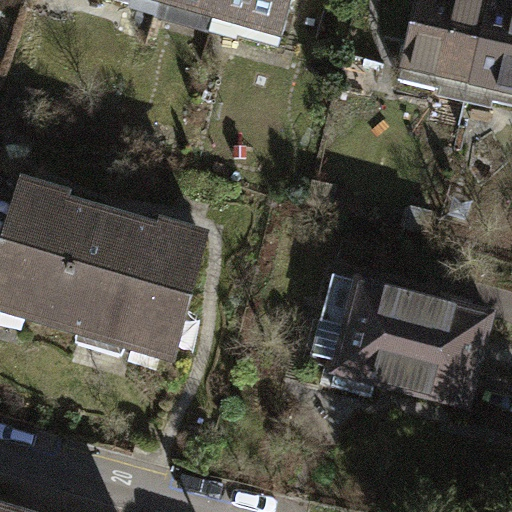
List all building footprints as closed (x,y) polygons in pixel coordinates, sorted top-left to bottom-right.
[(163,0),(218,16),(222,0),(163,0)] [(279,49),(292,0),(222,0),(218,16),(237,22),(233,36),(279,49)] [(466,94),(469,82),(487,0),(486,0),(416,0),(400,80),(466,94)] [(489,100),(511,105),(511,5),(487,0),(469,82),(492,87),(489,100)] [(20,185),(0,256),(0,307),(171,356),(205,237),(162,225),(160,233),(77,210),(80,201),(20,185)] [(347,328),(331,386),(370,397),(374,383),(468,408),(493,317),(332,273),(318,321),(347,328)]
